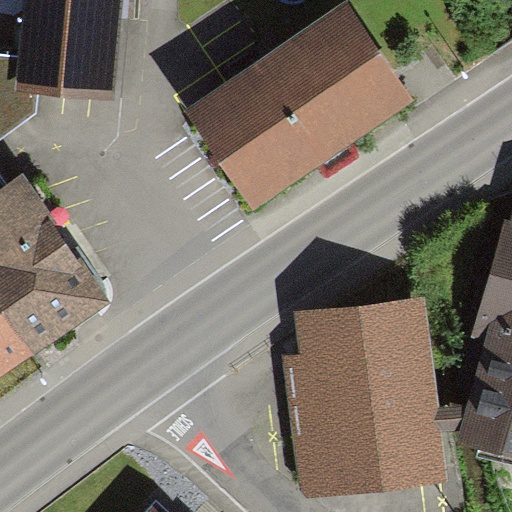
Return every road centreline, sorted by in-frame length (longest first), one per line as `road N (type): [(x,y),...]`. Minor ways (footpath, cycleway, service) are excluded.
road 1 (secondary): [(141,369),(511,122)]
road 2 (residential): [(285,511),(141,369)]
road 3 (secondary): [(0,476),(141,369)]
